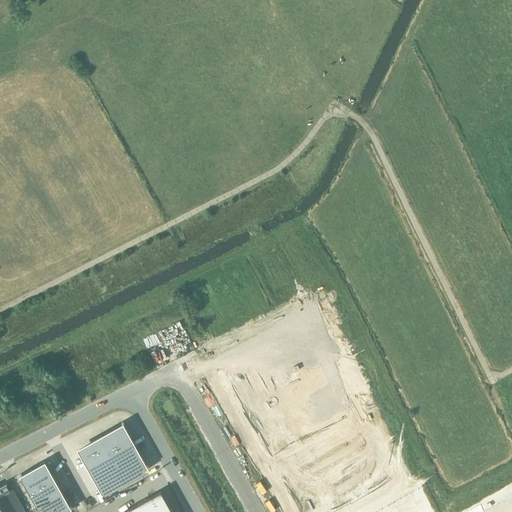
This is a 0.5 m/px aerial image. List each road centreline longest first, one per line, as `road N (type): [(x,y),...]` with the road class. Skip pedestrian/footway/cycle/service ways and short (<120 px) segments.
road 1 (residential): [(255,511),(178,373),(130,393)]
road 2 (unclassified): [(130,393),(0,458)]
road 3 (unclassified): [(196,511),(130,393)]
